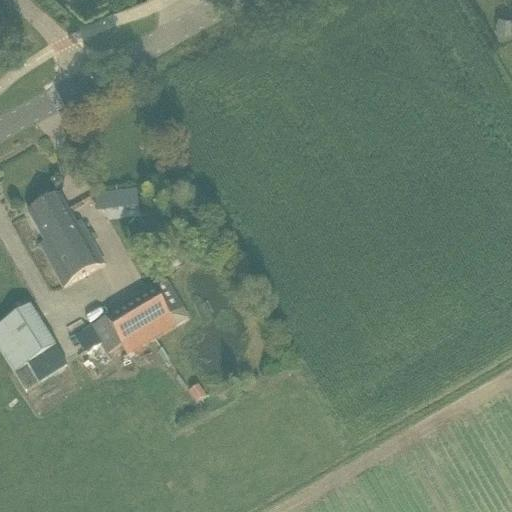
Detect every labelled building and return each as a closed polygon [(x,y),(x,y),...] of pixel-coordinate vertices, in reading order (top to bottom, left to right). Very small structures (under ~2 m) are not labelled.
[(511,33),(511,19),(498,18),(497,32),(511,33)] [(136,192),(124,193),(126,210),(138,208),(136,192)] [(40,247),(50,264),(64,289),(103,266),(80,225),(75,228),(58,198),(28,215),(45,244),(40,247)] [(171,319),(184,311),(168,283),(90,329),(74,338),(83,355),(99,346),(106,358),(121,349),(126,359),(177,329),(171,319)] [(30,309),(0,328),(0,351),(28,393),(69,368),(30,309)] [(198,388),(190,393),(197,405),(205,399),(198,388)]
